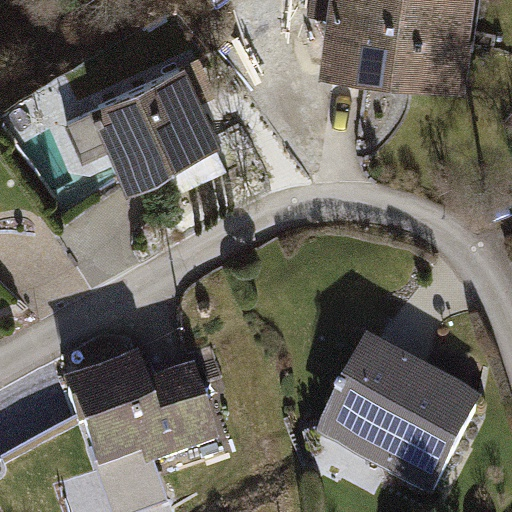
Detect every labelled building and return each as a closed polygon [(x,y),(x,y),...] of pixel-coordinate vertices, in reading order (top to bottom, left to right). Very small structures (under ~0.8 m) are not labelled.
[(309,0),(300,72),(448,90),(459,0),(309,0)] [(168,66),(70,107),(105,191),(203,151),(168,66)] [(148,359),(154,383),(194,373),(188,349),(148,359)] [(353,349),(305,442),(427,505),(475,411),(353,349)] [(153,468),(219,445),(194,376),(143,394),(133,367),(60,392),(101,511),(158,511),(167,509),(153,468)]
